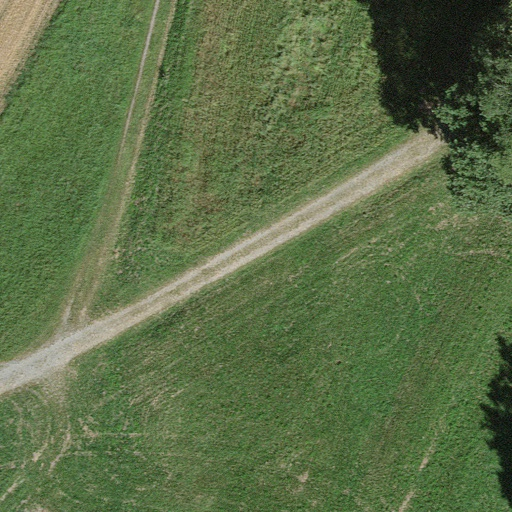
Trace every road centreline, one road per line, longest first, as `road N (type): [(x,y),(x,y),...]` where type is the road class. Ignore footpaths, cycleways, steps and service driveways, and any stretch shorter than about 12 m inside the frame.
road 1 (track): [(165,0),(84,330),(0,503)]
road 2 (track): [(0,379),(433,119)]
